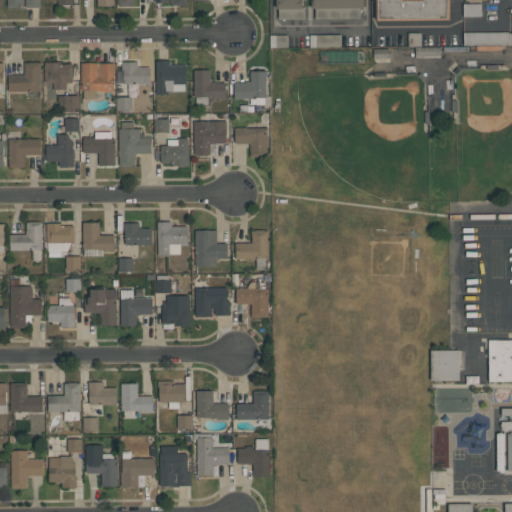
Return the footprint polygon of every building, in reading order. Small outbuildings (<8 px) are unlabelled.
[(7,0),(40,0),(40,7),(25,7),(25,0),(23,0),(23,7),(7,8),(7,0)] [(278,19),(278,9),(276,9),(276,0),(303,0),(303,6),(304,6),(305,19),(278,19)] [(363,0),(363,8),(360,8),(360,18),(315,18),(315,9),(310,9),(310,0),(363,0)] [(376,21),(375,0),(448,0),(449,20),(376,21)] [(463,4),(463,16),(480,16),(480,4),(463,4)] [(511,32),(463,33),(464,45),(511,44),(511,32)] [(341,47),(340,34),(309,35),(310,48),(341,47)] [(156,94),(155,60),(170,60),(170,65),(185,65),(185,83),(185,91),(168,91),(168,94),(156,94)] [(8,75),(24,74),(24,62),(27,62),(27,61),(37,61),(37,62),(40,62),(40,91),(8,91),(8,75)] [(44,62),(61,62),(61,64),(72,64),(72,83),(66,83),(67,89),(56,90),(56,100),(45,100),(44,62)] [(114,62),(114,77),(113,77),(114,91),(100,91),(100,90),(95,90),(95,99),(83,99),(83,90),(81,90),(80,62),(98,62),(98,76),(99,76),(99,63),(114,62)] [(124,84),(123,71),(122,71),(122,62),(137,62),(137,66),(141,66),(141,67),(150,67),(150,83),(124,84)] [(210,70),(210,83),(225,83),(225,98),(213,98),(208,104),(208,106),(195,106),(195,97),(194,97),(193,70),(210,70)] [(234,98),(234,82),(244,82),(250,82),(250,71),(265,71),(265,97),(264,97),(264,104),(255,104),(255,97),(252,97),(252,98),(234,98)] [(57,96),(78,95),(79,111),(64,112),(64,107),(59,107),(59,102),(57,102),(57,96)] [(131,110),(116,110),(116,97),(131,97),(131,110)] [(79,131),(64,131),(64,118),(79,118),(79,131)] [(169,131),(154,131),(154,119),(179,119),(179,126),(169,126),(169,131)] [(194,155),(194,144),(193,144),(193,121),(225,121),(225,143),(215,143),(215,144),(210,144),(210,155),(194,155)] [(150,153),(134,153),(135,166),(119,166),(118,128),(121,128),(121,122),(133,122),(133,128),(141,128),(141,133),(145,133),(145,137),(150,137),(150,153)] [(266,127),(267,157),(250,157),(249,143),(234,143),(234,127),(247,127),(247,128),(266,127)] [(98,165),(98,153),(82,153),(82,137),(95,137),(95,131),(113,131),(113,138),(114,138),(115,165),(98,165)] [(46,144),(57,144),(57,134),(69,134),(69,137),(73,141),(73,155),(73,158),(74,158),(74,167),(58,166),(58,161),(46,161),(46,144)] [(188,165),(172,165),(172,163),(160,163),(160,145),(167,145),(167,139),(178,139),(178,137),(187,137),(188,165)] [(40,138),(40,154),(24,154),(24,167),(8,167),(8,139),(40,138)] [(32,259),(32,250),(9,250),(9,234),(25,234),(25,231),(26,231),(26,222),(28,222),(28,221),(39,221),(39,222),(41,222),(41,231),(43,231),(43,236),(41,236),(42,250),(40,250),(41,259),(39,261),(36,262),(34,261),(32,259)] [(157,256),(157,222),(171,221),(171,226),(187,226),(187,244),(180,244),(180,254),(169,254),(169,255),(157,256)] [(82,222),(99,222),(99,235),(114,235),(114,250),(102,251),(102,250),(97,250),(97,249),(83,249),(82,222)] [(73,225),(74,243),(71,243),(67,251),(47,251),(47,243),(46,243),(46,223),(61,223),(61,225),(73,225)] [(151,245),(125,245),(124,231),(123,231),(123,223),(139,223),(139,228),(142,227),(142,228),(151,228),(151,245)] [(216,230),(216,243),(226,243),(227,258),(216,258),(216,265),(195,266),(195,230),(216,230)] [(235,259),(235,243),(251,242),(251,230),(254,230),(264,230),(267,230),(267,241),(268,241),(268,259),(265,259),(265,269),(256,269),(256,259),(235,259)] [(80,269),(65,269),(65,256),(80,256),(80,269)] [(133,271),(118,271),(118,258),(133,258),(133,271)] [(170,279),(170,292),(155,292),(155,279),(156,279),(156,275),(168,275),(168,279),(170,279)] [(80,278),(80,292),(65,292),(65,278),(80,278)] [(251,303),(236,303),(236,288),(247,287),(247,286),(250,282),(264,282),(264,289),(267,289),(268,316),(251,317),(251,303)] [(41,315),(25,315),(25,327),(10,327),(10,286),(31,286),(31,299),(41,299),(41,315)] [(195,316),(195,288),(227,287),(227,301),(230,301),(230,315),(215,315),(215,308),(211,308),(211,316),(195,316)] [(84,312),(84,296),(88,296),(88,289),(116,289),(116,325),(100,325),(100,312),(84,312)] [(152,314),(141,314),(135,314),(135,326),(120,326),(120,299),(120,289),(133,289),(133,298),(152,298),(152,314)] [(189,295),(189,325),(173,325),(173,329),(163,329),(163,324),(161,324),(161,306),(163,306),(163,301),(166,301),(166,295),(189,295)] [(47,305),(58,305),(58,297),(70,297),(70,301),(73,303),(73,305),(74,305),(74,318),(75,318),(75,327),(60,327),(60,321),(57,321),(47,321),(47,305)] [(511,381),(488,382),(488,340),(511,340),(511,381)] [(459,380),(430,380),(430,350),(459,350),(459,380)] [(89,404),(89,390),(88,390),(88,381),(103,382),(103,387),(116,388),(116,404),(89,404)] [(185,384),(185,402),(179,402),(179,408),(168,408),(168,402),(159,402),(159,387),(157,387),(157,381),(174,381),(174,384),(185,384)] [(10,411),(9,383),(27,382),(27,396),(42,396),(42,411),(30,412),(30,411),(10,411)] [(79,420),(64,420),(64,411),(48,411),(48,395),(64,395),(64,383),(67,383),(67,382),(76,382),(76,383),(80,383),(80,411),(79,411),(79,420)] [(137,383),(137,396),(152,396),(152,412),(138,412),(138,410),(135,410),(135,418),(123,418),(123,410),(121,410),(120,383),(137,383)] [(228,419),(216,419),(216,418),(210,418),(210,417),(196,417),(196,390),(213,390),(213,403),(228,403),(228,419)] [(268,419),(236,419),(236,403),(253,403),(253,391),(255,391),(255,390),(266,390),(266,391),(268,391),(268,419)] [(511,416),(501,416),(501,408),(511,408),(511,416)] [(192,428),(177,428),(177,415),(192,415),(192,428)] [(97,431),(83,431),(83,417),(97,417),(97,431)] [(511,429),(501,429),(501,421),(511,421),(511,429)] [(496,471),(496,433),(504,433),(503,471),(496,471)] [(213,475),(197,475),(196,437),(213,436),(213,448),(229,447),(229,464),(223,464),(224,475),(221,477),(219,475),(219,464),(213,464),(213,475)] [(253,446),(253,449),(255,449),(255,438),(268,438),(268,449),(269,449),(269,476),(253,476),(253,463),(237,463),(237,448),(245,448),(245,446),(253,446)] [(81,439),(81,452),(67,452),(67,439),(81,439)] [(85,445),(102,445),(102,458),(108,458),(108,459),(117,459),(117,485),(101,485),(101,473),(86,473),(86,459),(85,459),(85,445)] [(160,446),(177,446),(177,453),(187,453),(187,472),(191,472),(191,485),(176,485),(176,473),(174,473),(174,485),(159,486),(159,453),(160,453),(160,446)] [(11,488),(10,451),(27,451),(27,459),(43,459),(43,475),(27,475),(27,488),(11,488)] [(75,462),(75,479),(76,479),(76,487),(62,487),(62,482),(48,482),(48,467),(49,467),(49,458),(59,458),(59,456),(71,456),(75,462)] [(121,487),(120,472),(122,472),(121,459),(154,458),(154,475),(138,475),(138,486),(121,487)]
